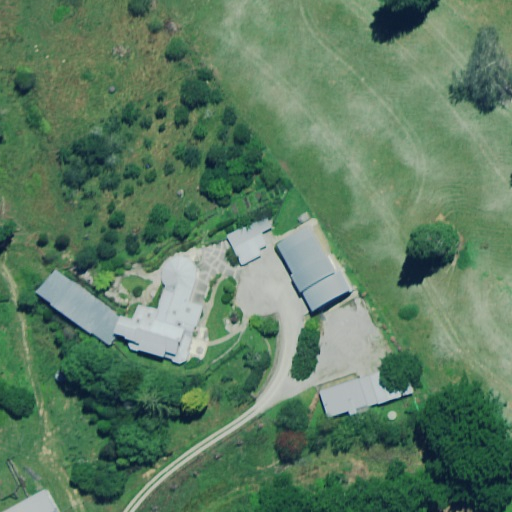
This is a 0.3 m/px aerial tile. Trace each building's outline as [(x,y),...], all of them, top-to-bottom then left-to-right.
[(273,228),(266,216),(228,237),(243,264),(270,249),(262,234),(273,228)] [(353,291),(312,225),(280,245),(298,274),(295,275),(318,312),(353,291)] [(145,351),(188,364),(205,307),(191,302),(198,279),(199,276),(199,273),(198,270),(197,267),(196,264),(194,262),(191,260),(189,258),(186,257),(183,256),(179,256),(176,257),(173,258),(171,260),(168,262),(166,264),(164,267),(163,270),(163,273),(163,276),(163,279),(164,282),(166,285),(168,287),(160,311),(143,306),(138,321),(127,317),(122,334),(132,337),(131,342),(131,343),(131,344),(132,345),(132,347),(133,348),(134,349),(135,349),(136,350),(137,351),(138,351),(140,351),(141,352),(142,352),(143,351),(145,351)] [(126,317),(69,276),(53,298),(110,339),(126,317)] [(372,376),(381,405),(417,394),(408,364),(372,376)] [(381,405),(372,376),(323,391),(332,421),(381,405)] [(59,511),(48,489),(3,511),(59,511)]
